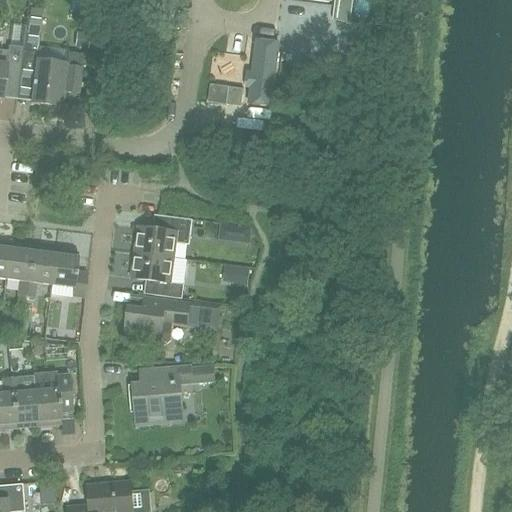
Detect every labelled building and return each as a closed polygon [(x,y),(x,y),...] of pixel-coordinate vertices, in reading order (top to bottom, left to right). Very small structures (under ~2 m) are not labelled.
[(335,0),(334,7),(352,9),(353,0),(335,0)] [(68,51),(66,64),(36,60),(42,10),(30,9),(29,16),(26,16),(22,48),(18,80),(32,81),(29,104),(62,108),(64,93),(77,94),(82,53),(68,51)] [(0,100),(1,100),(4,78),(18,80),(22,48),(7,47),(7,53),(0,51),(0,100)] [(257,91),(270,94),(277,57),(264,55),(257,91)] [(258,106),(235,110),(237,118),(260,114),(258,106)] [(189,247),(190,235),(192,221),(164,218),(162,232),(138,229),(135,254),(173,259),(175,246),(189,247)] [(0,279),(5,281),(9,245),(0,244),(0,279)] [(26,298),(32,252),(26,251),(26,247),(9,245),(5,281),(19,282),(17,297),(26,298)] [(50,286),(55,251),(38,249),(38,253),(32,252),(26,298),(34,299),(36,285),(50,286)] [(84,299),(87,275),(75,273),(77,258),(71,257),(72,253),(55,251),(50,286),(73,289),(72,298),(84,299)] [(170,283),(173,259),(135,254),(132,280),(155,283),(154,296),(158,297),(179,299),(182,300),(184,285),(170,283)] [(178,302),(179,299),(158,297),(158,301),(153,300),(152,306),(151,306),(147,309),(147,312),(128,310),(125,333),(150,336),(148,347),(163,348),(172,343),(174,327),(189,329),(192,304),(178,302)] [(203,331),(222,331),(222,318),(204,318),(203,331)] [(180,384),(192,383),(192,382),(200,382),(200,383),(214,382),(213,368),(191,370),(191,368),(153,371),(155,384),(129,386),(131,413),(135,413),(137,426),(162,424),(161,411),(182,409),(180,384)] [(72,413),(69,381),(68,376),(54,377),(54,379),(33,381),(37,428),(60,426),(59,414),(72,413)] [(37,428),(33,381),(33,379),(18,380),(18,379),(10,380),(14,430),(37,428)] [(0,431),(14,430),(10,380),(2,380),(3,395),(0,395),(0,431)] [(0,511),(25,511),(23,485),(0,487),(0,511)] [(150,511),(148,493),(131,494),(130,485),(88,488),(89,507),(68,509),(68,511),(150,511)]
